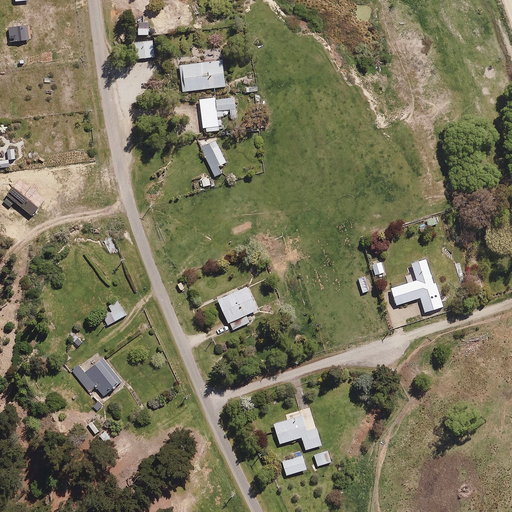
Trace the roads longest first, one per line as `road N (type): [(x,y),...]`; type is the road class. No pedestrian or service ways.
road 1 (residential): [(93,0),(109,155),(205,400)]
road 2 (residential): [(205,400),(511,302)]
road 3 (residential): [(205,400),(257,511)]
